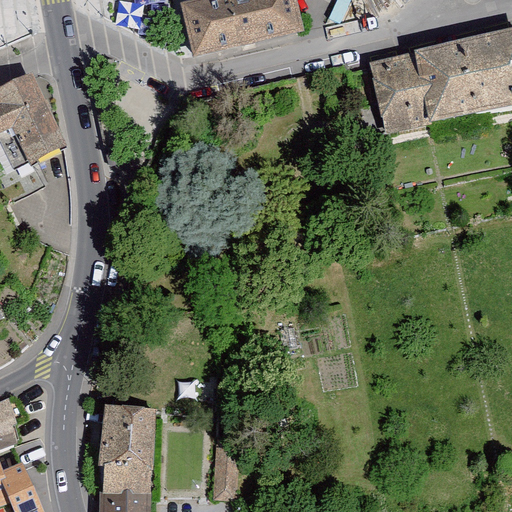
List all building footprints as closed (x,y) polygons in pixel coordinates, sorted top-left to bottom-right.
[(311,0),(392,0),(404,11),(417,0),(218,0),(220,6),(190,14),(203,73),(314,49),(306,8),(311,0)] [(511,49),(377,75),(391,152),(511,128),(511,49)] [(40,82),(0,101),(0,152),(22,142),(41,180),(78,162),(40,82)] [(0,511),(4,511),(4,510),(17,505),(19,511),(48,511),(40,490),(23,497),(8,452),(32,443),(16,401),(0,408),(0,511)] [(89,511),(147,511),(155,410),(91,405),(86,470),(90,497),(89,511)] [(210,437),(207,503),(228,504),(231,504),(234,438),(210,437)]
